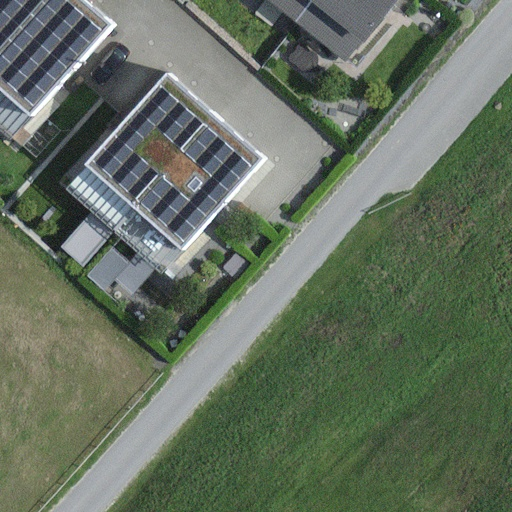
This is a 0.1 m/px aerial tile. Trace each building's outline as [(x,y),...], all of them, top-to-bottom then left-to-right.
[(0,136),(8,144),(112,24),(84,0),(43,0),(0,49),(0,136)] [(0,0),(0,49),(43,0),(0,0)] [(317,0),(265,0),(297,26),(317,0)] [(369,49),(409,0),(317,0),(297,26),(347,67),(365,46),(369,49)] [(109,229),(211,116),(164,74),(62,187),(109,229)] [(159,278),(261,158),(211,116),(109,229),(159,278)]
